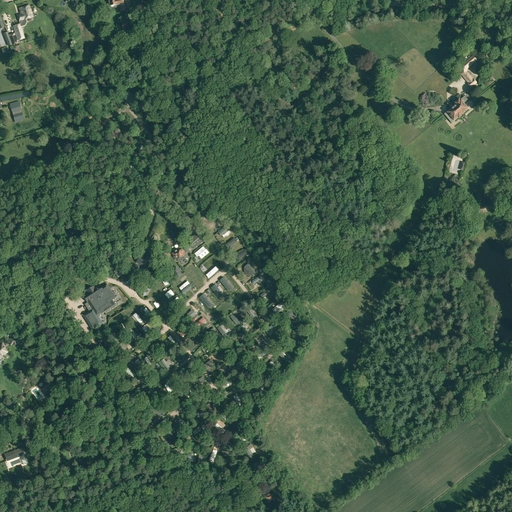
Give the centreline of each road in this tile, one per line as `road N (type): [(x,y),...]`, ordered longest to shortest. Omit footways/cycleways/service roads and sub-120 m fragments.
road 1 (track): [(0,324),(135,240),(166,158),(224,55),(238,0)]
road 2 (track): [(50,511),(184,474),(44,297)]
road 3 (unknown): [(94,269),(151,310),(224,399)]
road 4 (unknown): [(306,0),(368,75),(397,99),(423,107)]
road 5 (track): [(511,13),(386,0)]
